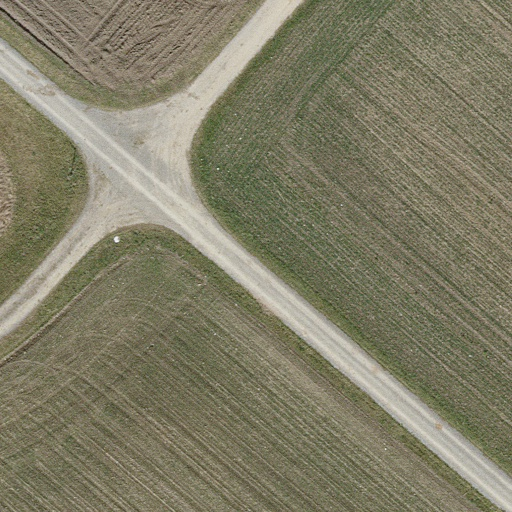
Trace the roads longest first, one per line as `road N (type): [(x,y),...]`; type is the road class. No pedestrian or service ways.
road 1 (track): [(511,495),(145,180)]
road 2 (track): [(145,180),(300,0)]
road 3 (track): [(0,336),(145,180)]
road 4 (track): [(145,180),(0,57)]
